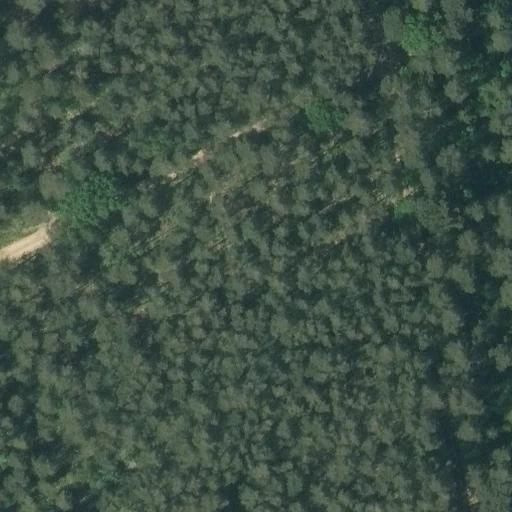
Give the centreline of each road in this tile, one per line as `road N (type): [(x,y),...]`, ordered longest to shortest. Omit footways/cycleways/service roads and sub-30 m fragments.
road 1 (track): [(0,251),(503,0)]
road 2 (track): [(370,0),(470,511)]
